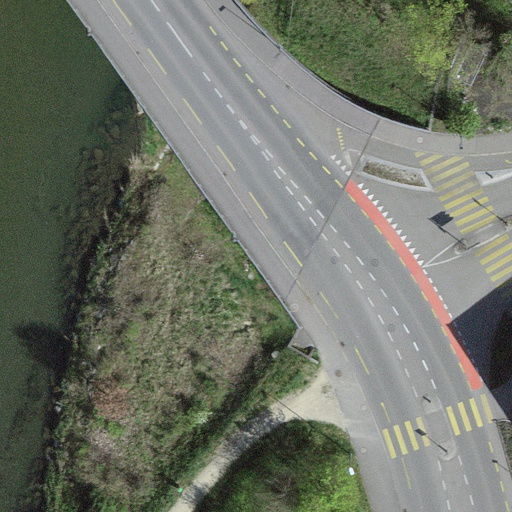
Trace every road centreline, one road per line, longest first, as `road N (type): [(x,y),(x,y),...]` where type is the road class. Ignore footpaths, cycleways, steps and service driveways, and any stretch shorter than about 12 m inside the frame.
road 1 (secondary): [(151,0),(375,292)]
road 2 (secondary): [(375,292),(422,381),(462,511)]
road 3 (residential): [(375,292),(511,218)]
